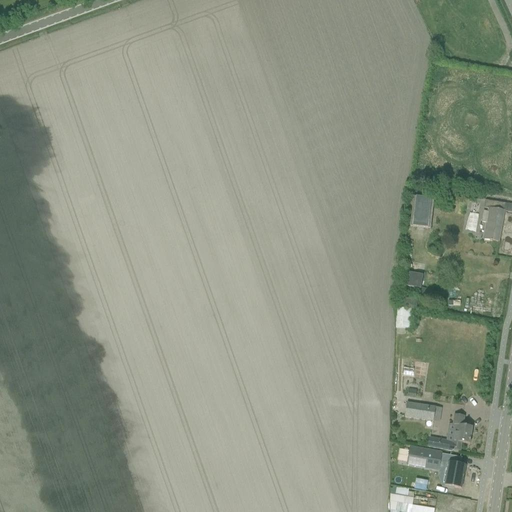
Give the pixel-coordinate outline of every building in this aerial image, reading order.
[(413,197),(410,227),(430,229),(433,199),(413,197)] [(486,225),(483,240),(498,243),(505,204),(495,203),(485,201),(484,209),(488,210),(488,213),(483,212),(482,224),(486,225)] [(475,229),(478,216),(470,214),(467,228),(475,229)] [(409,274),(406,287),(420,290),(420,288),(422,276),(409,274)] [(397,306),(416,309),(417,301),(398,298),(397,306)] [(396,310),(396,329),(410,330),(411,310),(396,310)] [(408,390),(407,398),(415,399),(416,391),(408,390)] [(406,404),(404,418),(433,423),(435,408),(406,404)] [(453,444),(452,451),(460,452),(461,444),(470,445),(472,428),(463,426),(464,417),(454,415),(453,425),(456,426),(453,444)] [(430,449),(443,451),(445,451),(446,443),(431,441),(430,449)] [(412,449),(409,465),(442,471),(442,469),(450,471),(447,487),(464,490),(468,467),(451,464),(443,463),(445,455),(412,449)]
